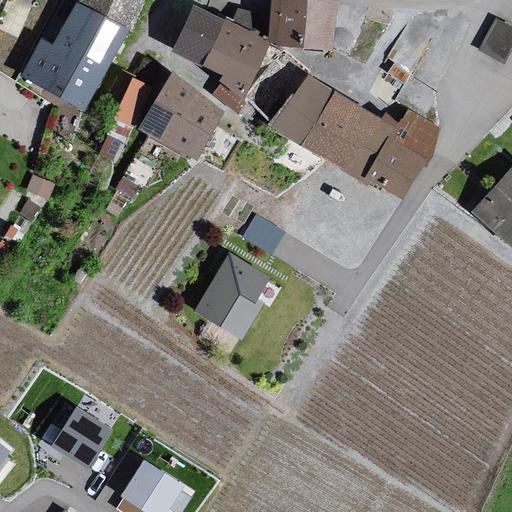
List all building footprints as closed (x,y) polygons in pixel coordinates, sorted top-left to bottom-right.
[(68,0),(41,44),(30,39),(10,82),(74,113),(137,0),(68,0)] [(260,0),(259,0),(256,47),(313,54),(321,6),(260,0)] [(256,47),(182,7),(161,54),(231,99),(256,47)] [(511,49),(511,33),(488,18),(472,52),(499,68),(511,49)] [(304,71),(274,54),(231,99),(262,130),(389,198),(437,129),(405,113),(396,124),(379,116),(373,120),(301,77),(304,71)] [(129,130),(181,164),(213,109),(160,73),(129,130)] [(511,243),(511,157),(511,158),(464,215),(508,248),(511,243)] [(48,187),(25,175),(20,194),(36,205),(48,187)] [(256,212),(242,234),(271,252),(285,230),(256,212)] [(227,249),(191,307),(241,337),(276,279),(227,249)] [(50,421),(41,436),(87,465),(112,426),(74,402),(59,426),(50,421)] [(141,455),(118,491),(123,494),(115,507),(122,511),(163,511),(183,481),(141,455)]
